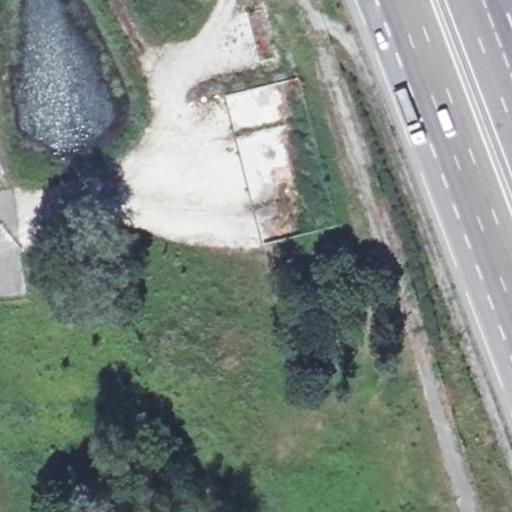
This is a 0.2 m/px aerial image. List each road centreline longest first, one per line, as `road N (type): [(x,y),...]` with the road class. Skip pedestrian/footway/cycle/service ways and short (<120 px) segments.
road 1 (motorway): [(351,0),(511,383)]
road 2 (motorway): [(402,0),(511,290)]
